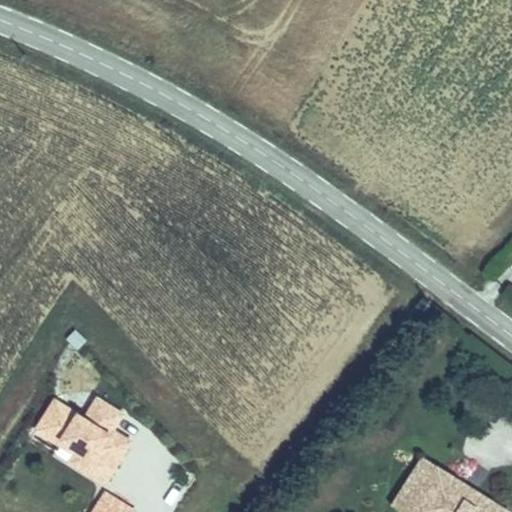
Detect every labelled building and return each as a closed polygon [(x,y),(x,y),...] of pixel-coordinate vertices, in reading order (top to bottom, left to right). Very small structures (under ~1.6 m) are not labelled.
[(110,456),(127,428),(117,422),(114,427),(104,421),(107,416),(117,400),(92,385),(79,406),(49,388),(31,418),(55,432),(57,428),(90,447),(91,445),(110,456)] [(114,427),(117,422),(107,416),(104,421),(114,427)] [(57,428),(55,432),(69,441),(65,449),(101,471),(110,456),(91,445),(90,447),(57,428)] [(409,511),(432,473),(438,465),(421,454),(391,499),(409,511)] [(460,490),(469,485),(438,465),(432,473),(460,490)] [(504,511),(507,509),(469,485),(460,490),(432,473),(409,511),(410,511),(504,511)] [(103,481),(87,509),(92,511),(124,511),(132,499),(103,481)]
